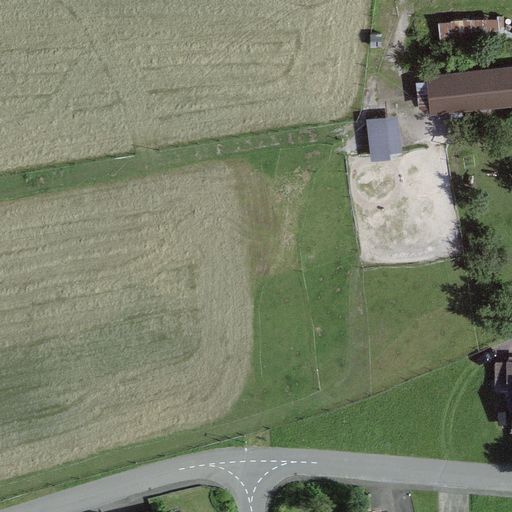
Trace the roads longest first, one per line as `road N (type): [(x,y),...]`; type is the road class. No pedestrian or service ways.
road 1 (residential): [(244,461),(511,478)]
road 2 (residential): [(30,511),(191,467),(244,461)]
